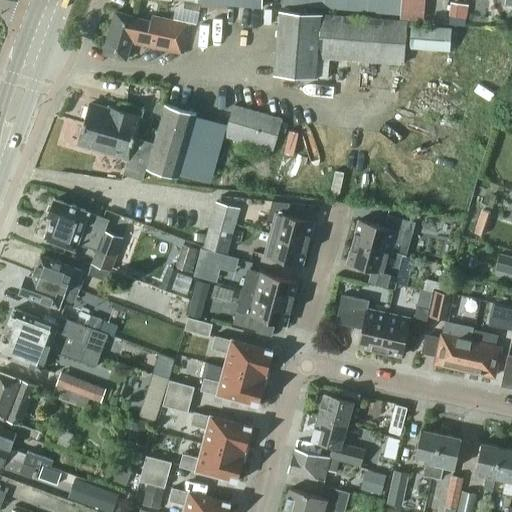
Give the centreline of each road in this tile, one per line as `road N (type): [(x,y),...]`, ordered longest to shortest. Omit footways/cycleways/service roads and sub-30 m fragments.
road 1 (residential): [(511,409),(299,366)]
road 2 (secondary): [(0,180),(60,19)]
road 3 (residential): [(299,366),(336,205)]
road 4 (residential): [(299,366),(258,511)]
